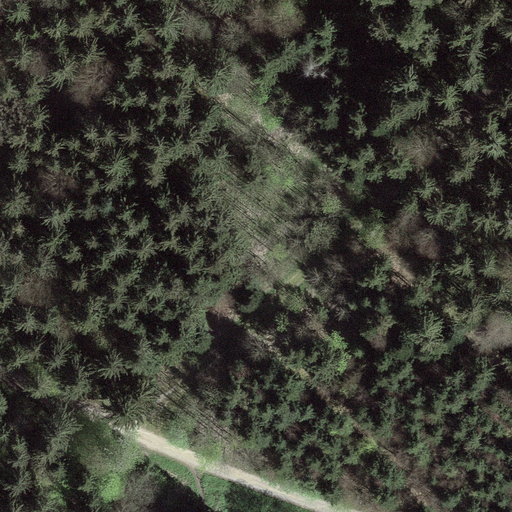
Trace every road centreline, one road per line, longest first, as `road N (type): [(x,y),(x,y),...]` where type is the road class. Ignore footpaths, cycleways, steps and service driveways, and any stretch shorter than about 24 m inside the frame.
road 1 (track): [(129,434),(511,67)]
road 2 (track): [(129,434),(337,511)]
road 3 (track): [(0,378),(129,434)]
